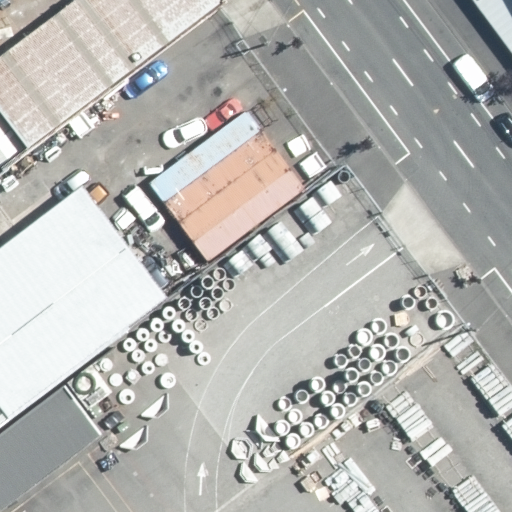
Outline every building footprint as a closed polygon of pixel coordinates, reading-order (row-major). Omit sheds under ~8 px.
[(0,124),(170,0),(17,0),(0,13),(0,124)] [(511,0),(465,0),(511,62),(511,0)] [(165,130),(183,154),(146,182),(206,263),(307,187),(247,106),(228,120),(210,96),(165,130)] [(76,317),(0,213),(0,372),(23,356),(76,317)] [(23,356),(0,372),(0,457),(64,411),(23,356)]
